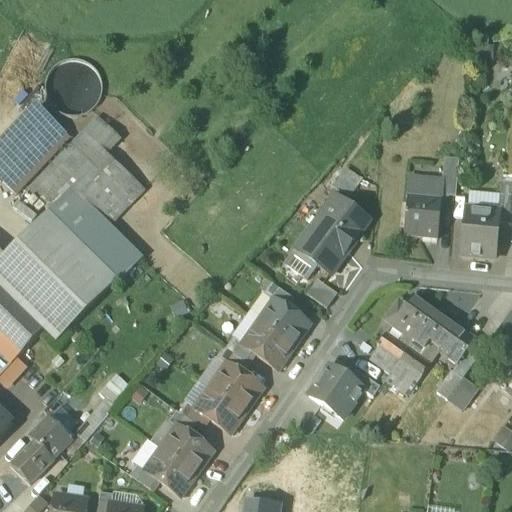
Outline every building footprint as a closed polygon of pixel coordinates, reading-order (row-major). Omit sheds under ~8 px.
[(99,103),(101,92),(99,81),(93,72),(83,66),(72,64),(61,66),(52,72),(46,82),(44,93),(46,104),(53,113),(62,119),(73,121),(84,119),(93,113),(99,103)] [(37,114),(0,151),(0,182),(16,198),(68,143),(37,114)] [(96,120),(29,192),(49,211),(48,215),(3,261),(3,260),(0,263),(56,319),(42,334),(55,347),(117,284),(119,285),(140,263),(106,229),(141,193),(105,157),(119,142),(96,120)] [(458,164),(444,163),(442,185),(440,199),(441,199),(455,200),(458,164)] [(442,185),(408,181),(406,202),(407,202),(441,205),(441,199),(440,199),(442,185)] [(511,186),(501,186),(499,201),(510,202),(511,187),(511,186)] [(470,197),(470,206),(498,206),(497,196),(470,197)] [(336,200),(330,208),(343,218),(347,213),(348,214),(351,211),(336,200)] [(510,202),(499,201),(498,216),(497,226),(508,227),(510,202)] [(441,205),(407,202),(403,239),(437,242),(441,205)] [(343,218),(330,208),(312,232),(319,237),(302,260),(316,270),(329,280),(347,255),(342,251),(362,224),(348,214),(347,213),(343,218)] [(498,216),(466,213),(461,259),(494,262),(497,226),(498,216)] [(312,232),(310,230),(294,252),(296,254),(286,269),(306,284),(316,270),(302,260),(319,237),(312,232)] [(0,263),(0,337),(3,340),(21,358),(42,334),(56,319),(0,263)] [(336,297),(317,283),(307,297),(326,310),(336,297)] [(296,305),(272,288),(264,299),(272,305),(273,304),(288,315),(296,305)] [(403,297),(389,316),(396,321),(410,301),(403,297)] [(410,301),(396,321),(418,337),(435,313),(413,298),(410,301)] [(272,305),(257,326),(293,351),(308,330),(288,315),(273,304),(272,305)] [(456,329),(435,313),(418,337),(413,344),(424,352),(429,345),(440,353),(456,329)] [(511,321),(506,318),(489,343),(506,355),(511,345),(511,321)] [(241,349),(241,350),(255,360),(276,375),(293,351),(257,326),(241,349)] [(475,343),(456,329),(440,353),(438,356),(456,369),(475,343)] [(408,351),(385,336),(376,349),(378,350),(398,365),(408,351)] [(0,380),(21,358),(3,340),(0,342),(0,380)] [(255,360),(241,350),(241,349),(232,342),(225,353),(248,369),(255,360)] [(456,369),(452,375),(461,382),(485,350),(475,343),(456,369)] [(440,353),(429,345),(424,352),(413,344),(408,351),(429,367),(438,356),(440,353)] [(398,365),(378,350),(369,363),(389,378),(398,365)] [(429,367),(408,351),(398,365),(420,381),(429,367)] [(248,369),(225,353),(218,363),(225,368),(226,368),(241,378),(248,369)] [(420,381),(398,365),(389,378),(385,384),(407,399),(420,381)] [(225,368),(210,390),(245,416),(261,393),(241,378),(226,368),(225,368)] [(343,423),(363,394),(343,380),(329,371),(310,401),(343,423)] [(349,372),(343,380),(363,394),(373,401),(379,392),(349,372)] [(451,374),(436,395),(447,404),(462,383),(461,382),(452,375),(451,374)] [(462,383),(447,404),(461,414),(477,393),(462,382),(462,383)] [(118,402),(105,390),(98,398),(105,404),(111,410),(118,402)] [(194,412),(194,413),(210,425),(229,438),(245,416),(210,390),(194,412)] [(105,404),(74,438),(84,447),(107,419),(105,418),(112,410),(111,410),(105,404)] [(210,425),(194,413),(194,412),(187,407),(179,418),(198,432),(202,435),(210,425)] [(179,418),(175,416),(168,427),(174,432),(175,431),(191,442),(198,432),(179,418)] [(0,440),(10,430),(0,420),(0,419),(1,419),(0,418),(0,440)] [(47,423),(28,443),(33,448),(34,447),(52,465),(71,445),(47,423)] [(174,432),(159,453),(195,479),(211,456),(191,442),(175,431),(174,432)] [(147,444),(131,467),(136,470),(144,475),(159,453),(147,444)] [(33,448),(10,471),(29,490),(53,466),(52,465),(34,447),(33,448)] [(195,479),(159,453),(144,475),(143,476),(159,488),(179,502),(195,479)] [(144,475),(136,470),(129,481),(152,497),(159,488),(143,476),(144,475)] [(98,497),(96,511),(107,511),(108,508),(110,508),(111,499),(98,497)] [(84,511),(85,504),(52,498),(50,511),(84,511)] [(27,511),(42,511),(45,508),(37,501),(27,511)]
